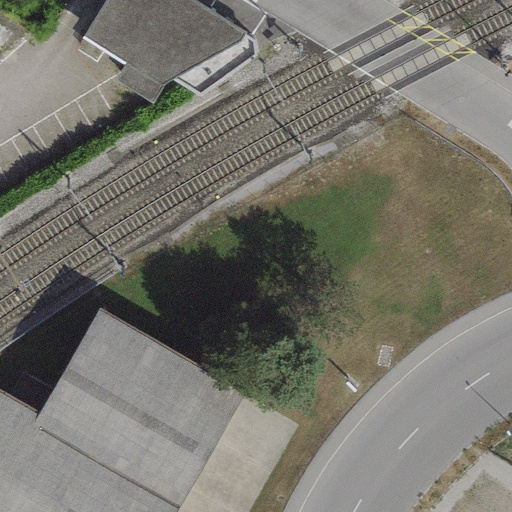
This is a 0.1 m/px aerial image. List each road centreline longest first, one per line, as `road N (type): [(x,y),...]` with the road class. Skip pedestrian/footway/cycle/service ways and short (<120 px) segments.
road 1 (residential): [(322,0),(511,129)]
road 2 (residential): [(511,361),(433,411),(352,511)]
